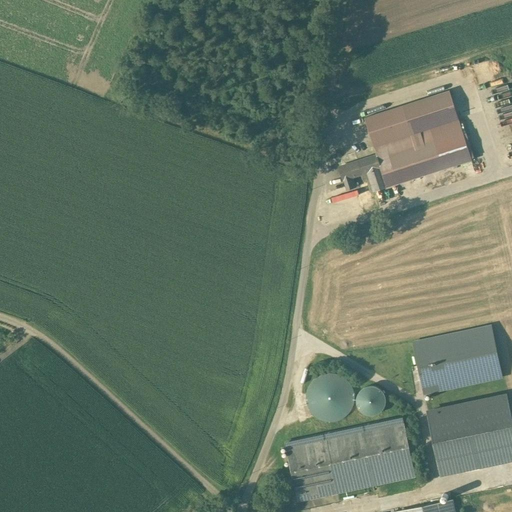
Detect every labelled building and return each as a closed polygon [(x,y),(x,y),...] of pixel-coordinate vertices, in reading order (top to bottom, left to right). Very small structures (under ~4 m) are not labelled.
[(374,146),(459,119),(450,90),(364,118),(374,146)] [(459,119),(374,146),(377,156),(381,167),(367,172),(374,192),(472,160),(459,119)] [(367,172),(381,167),(377,156),(358,162),(362,174),(367,172)] [(352,177),(362,174),(358,162),(358,161),(339,167),(343,180),(344,179),(352,177)] [(352,177),(344,179),(347,189),(354,188),(355,187),(352,177)] [(347,189),(335,193),(342,215),(360,209),(354,188),(347,189)] [(492,327),(413,344),(424,393),(502,376),(492,327)] [(340,420),(346,416),(351,411),(354,405),(355,398),(354,391),(352,385),(348,380),(343,376),(337,373),(330,373),(324,374),(318,376),(313,380),(309,386),(306,393),(306,400),(308,408),(312,414),(318,418),(325,421),(333,422),(340,420)] [(357,406),(360,410),(363,413),(367,415),(372,415),(376,414),(380,412),(384,408),(386,403),(386,398),(384,392),(380,388),(375,386),(369,386),(364,388),(360,391),(357,395),(356,401),(357,406)] [(511,456),(511,420),(507,395),(428,412),(440,471),(511,456)] [(402,417),(285,442),(298,501),(415,476),(402,417)] [(511,456),(440,471),(441,476),(511,460),(511,456)] [(453,511),(451,501),(395,511),(453,511)]
